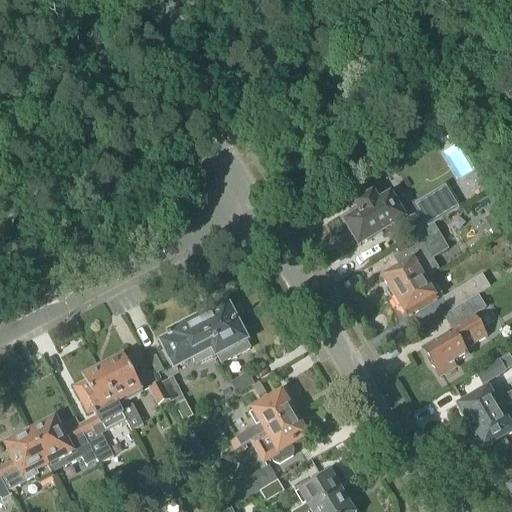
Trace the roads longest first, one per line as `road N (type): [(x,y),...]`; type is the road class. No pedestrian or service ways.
road 1 (residential): [(434,511),(250,202)]
road 2 (residential): [(0,335),(250,202)]
road 3 (residential): [(250,202),(182,90),(177,20)]
